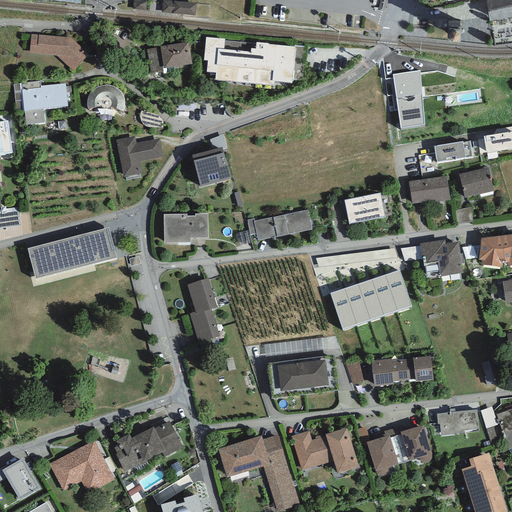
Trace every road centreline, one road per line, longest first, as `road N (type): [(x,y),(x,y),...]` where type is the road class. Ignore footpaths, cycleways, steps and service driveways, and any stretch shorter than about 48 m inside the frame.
road 1 (residential): [(511,225),(150,268)]
road 2 (residential): [(397,0),(386,43),(363,69),(191,141),(137,214)]
road 3 (residential): [(511,395),(196,430)]
road 4 (residential): [(185,395),(0,456)]
road 5 (residential): [(0,249),(137,214)]
road 6 (residential): [(150,268),(185,395)]
road 7 (residential): [(114,0),(80,24),(0,20)]
